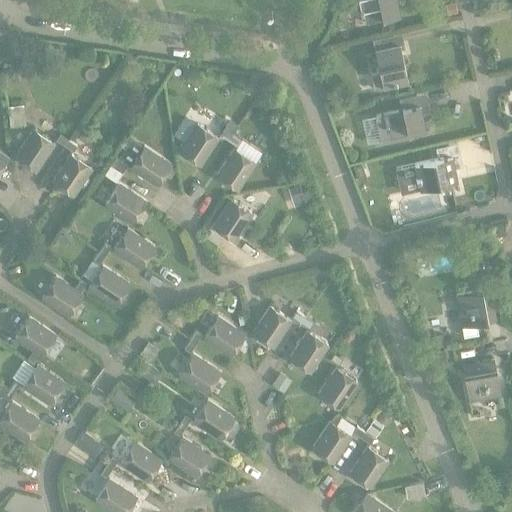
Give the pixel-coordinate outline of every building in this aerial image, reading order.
[(356,0),(359,12),(361,12),(364,23),(399,15),(395,0),(356,0)] [(454,2),(445,4),(447,13),(456,11),(454,2)] [(378,71),(370,72),(373,88),(407,81),(399,44),(381,48),(379,37),(371,39),(378,71)] [(15,67),(4,68),(5,79),(16,78),(15,67)] [(378,139),(378,140),(424,130),(421,115),(429,113),(426,103),(414,106),(412,95),(403,97),(405,108),(375,114),(380,139),(378,139)] [(179,150),(199,163),(217,137),(196,123),(179,150)] [(82,127),(77,135),(85,140),(90,132),(82,127)] [(15,155),(35,168),(53,142),(33,128),(15,155)] [(222,128),(218,133),(227,139),(231,134),(222,128)] [(55,139),(63,145),(67,139),(59,133),(55,139)] [(231,134),(227,139),(236,145),(240,139),(231,134)] [(67,139),(63,145),(72,150),(76,144),(67,139)] [(129,166),(156,183),(169,163),(143,145),(129,166)] [(216,174),(236,188),(254,161),(233,148),(216,174)] [(52,180),(72,194),(90,167),(70,153),(52,180)] [(453,165),(460,164),(458,153),(413,163),(417,178),(419,178),(421,188),(456,180),(453,165)] [(115,156),(109,165),(114,168),(120,172),(126,163),(120,159),(115,156)] [(360,162),(352,166),(358,181),(366,178),(360,162)] [(109,165),(103,173),(109,177),(115,181),(120,172),(114,168),(109,165)] [(104,203),(131,221),(145,200),(118,182),(104,203)] [(297,183),(286,186),(293,206),(304,202),(297,183)] [(212,225),(233,238),(250,212),(230,198),(212,225)] [(490,224),(493,236),(505,234),(502,221),(490,224)] [(113,248),(139,266),(153,245),(126,227),(113,248)] [(56,236),(63,244),(71,238),(64,229),(56,236)] [(104,242),(98,250),(104,254),(110,246),(104,242)] [(104,254),(98,250),(92,259),(98,263),(104,254)] [(88,285),(115,303),(128,282),(101,265),(88,285)] [(41,296),(67,314),(81,293),(79,291),(85,282),(79,278),(73,287),(55,275),(41,296)] [(490,288),(455,294),(461,326),(462,335),(478,333),(476,323),(496,320),(490,288)] [(251,332),(272,346),(290,319),(269,305),(251,332)] [(295,310),(291,316),(300,322),(304,316),(295,310)] [(26,358),(32,361),(38,352),(41,354),(55,334),(28,316),(14,336),(32,348),(26,358)] [(203,336),(230,354),(243,333),(217,316),(203,336)] [(304,316),(300,322),(309,327),(313,322),(304,316)] [(343,332),(342,335),(344,339),(347,340),(351,340),(353,338),(354,334),(353,331),(350,329),(346,329),(343,332)] [(195,330),(189,338),(195,342),(200,334),(195,330)] [(289,357),(309,370),(327,344),(306,330),(289,357)] [(427,336),(429,347),(443,344),(441,334),(427,336)] [(195,342),(189,338),(183,347),(189,351),(195,342)] [(139,353),(150,360),(158,347),(147,340),(139,353)] [(446,365),(443,348),(429,351),(433,368),(446,365)] [(333,352),(329,358),(338,364),(341,358),(333,352)] [(178,373),(205,391),(219,370),(192,353),(178,373)] [(461,364),(468,400),(499,394),(493,358),(461,364)] [(143,361),(137,370),(143,375),(148,374),(152,367),(143,361)] [(22,384),(49,401),(63,381),(36,363),(22,384)] [(317,393),(338,407),(356,380),(335,366),(317,393)] [(280,372),(272,383),(283,391),(291,379),(280,372)] [(13,377),(7,386),(14,390),(19,381),(13,377)] [(14,390),(7,386),(2,381),(0,384),(0,393),(2,395),(8,399),(14,390)] [(119,386),(111,398),(128,410),(136,398),(119,386)] [(193,419),(219,437),(233,417),(206,399),(193,419)] [(0,417),(0,422),(24,439),(37,418),(11,400),(0,417)] [(377,413),(376,418),(379,422),(383,422),(387,419),(388,415),(385,411),(380,411),(377,413)] [(184,413),(178,422),(184,426),(190,417),(184,413)] [(365,431),(375,437),(383,424),(373,418),(365,431)] [(311,447),(332,461),(350,434),(329,420),(311,447)] [(184,426),(178,422),(172,431),(178,434),(184,426)] [(351,431),(360,437),(364,431),(355,425),(351,431)] [(364,431),(360,437),(369,442),(373,436),(364,431)] [(83,432),(76,443),(93,455),(100,443),(83,432)] [(168,457),(194,474),(208,454),(181,436),(168,457)] [(119,461),(146,479),(160,458),(133,441),(119,461)] [(349,472),(369,486),(387,459),(367,445),(349,472)] [(111,455),(105,464),(111,468),(117,459),(111,455)] [(111,468),(105,464),(99,472),(105,476),(111,468)] [(95,498),(114,511),(123,511),(135,496),(108,478),(95,498)] [(417,482),(405,484),(407,496),(419,494),(417,482)] [(351,511),(389,511),(391,510),(365,492),(351,511)]
